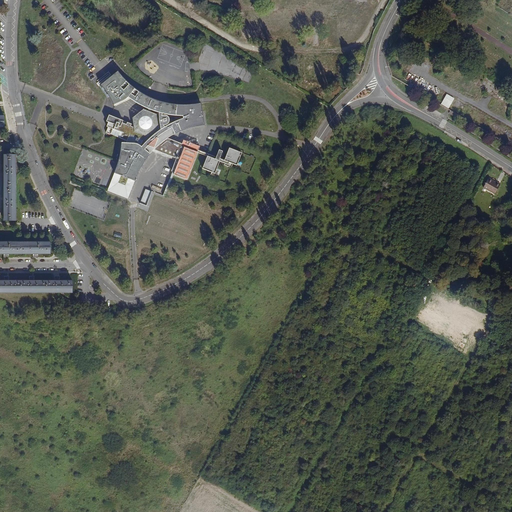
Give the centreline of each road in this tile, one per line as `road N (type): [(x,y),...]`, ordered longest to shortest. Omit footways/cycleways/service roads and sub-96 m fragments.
road 1 (residential): [(88,267),(122,301),(186,279),(264,214),(346,104)]
road 2 (residential): [(12,0),(9,63),(24,142)]
road 3 (tertiary): [(390,92),(511,167)]
road 4 (residential): [(24,142),(88,267)]
